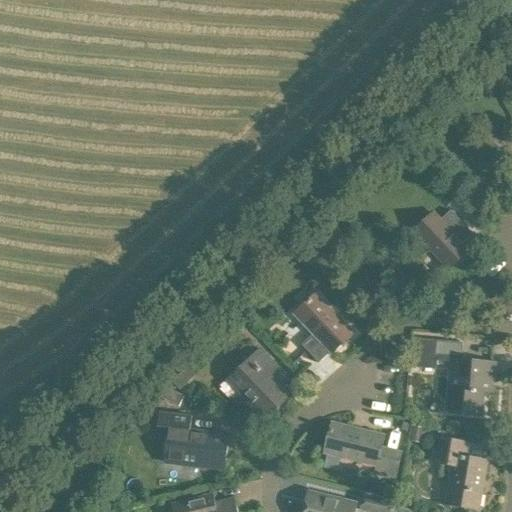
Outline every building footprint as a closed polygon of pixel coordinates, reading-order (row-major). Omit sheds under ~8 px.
[(413,233),(448,269),(468,250),(457,239),(468,229),(450,211),(440,220),(434,214),(413,233)] [(312,335),(301,345),(318,363),(330,353),(331,355),(354,333),(316,293),(293,315),(312,335)] [(417,367),(435,369),(436,355),(461,357),(462,343),(419,340),(417,367)] [(287,397),(273,383),(282,374),(260,351),(230,379),(243,392),(234,401),(252,420),(261,412),(266,417),(287,397)] [(446,410),(482,413),(484,382),(494,383),(495,364),(459,361),(458,378),(448,377),(446,410)] [(195,377),(187,369),(173,382),(180,390),(195,377)] [(185,396),(169,388),(163,399),(180,408),(185,396)] [(165,463),(224,470),(228,435),(189,430),(191,416),(163,413),(162,427),(169,428),(165,463)] [(401,453),(381,448),(384,436),(331,423),(324,453),(326,454),(339,457),(376,466),(374,472),(395,478),(401,453)] [(411,428),(409,440),(422,442),(424,429),(411,428)] [(445,504),(478,510),(486,461),(465,458),(467,444),(436,439),(432,462),(452,466),(445,504)] [(303,511),(353,511),(356,504),(309,492),(303,511)] [(361,510),(367,511),(391,511),(394,502),(364,495),(361,510)] [(206,505),(204,496),(171,504),(172,511),(237,511),(234,498),(206,505)]
